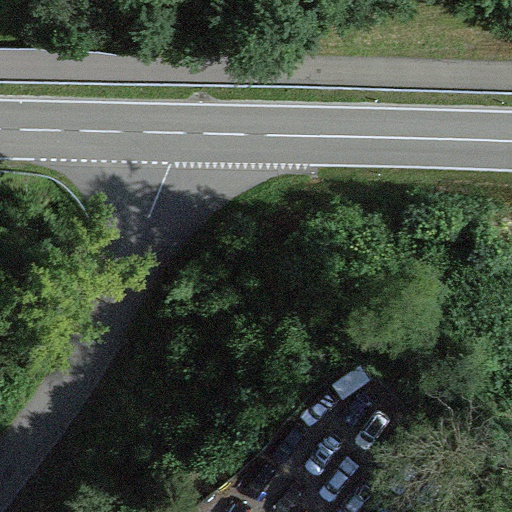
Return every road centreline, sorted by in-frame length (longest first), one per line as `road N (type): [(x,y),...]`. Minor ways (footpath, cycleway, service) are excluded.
road 1 (unclassified): [(177,131),(152,217),(83,368),(0,479)]
road 2 (primary): [(511,140),(177,131)]
road 3 (primary): [(177,131),(0,125)]
